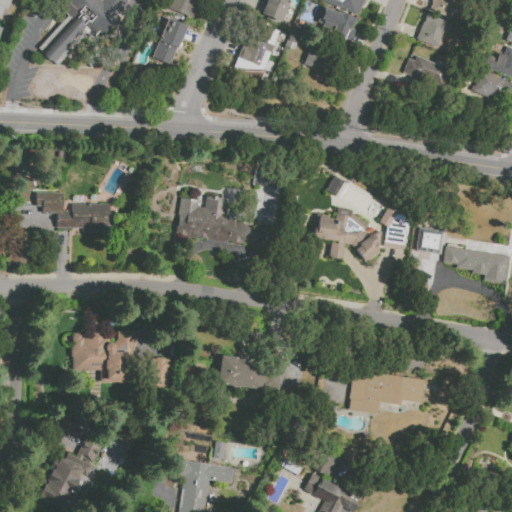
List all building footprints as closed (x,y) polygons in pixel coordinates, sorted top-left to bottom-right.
[(0,0),(11,0),(7,11),(4,10),(0,20),(0,0)] [(41,50),(59,67),(92,31),(106,36),(122,20),(119,16),(131,3),(127,1),(127,0),(106,0),(104,2),(101,0),(68,0),(68,1),(71,4),(64,11),(71,18),(41,50)] [(193,19),(170,10),(173,0),(195,0),(195,2),(199,4),(196,12),(193,19)] [(266,0),(288,0),(281,22),(261,15),(264,8),(266,0)] [(316,2),(316,0),(364,0),(356,19),(316,2)] [(430,10),(432,3),(431,2),(431,0),(457,0),(450,19),(430,10)] [(324,8),(356,21),(350,34),(352,35),(348,44),(331,37),(334,30),(318,23),(324,8)] [(416,39),(425,15),(451,25),(448,34),(443,32),(437,48),(416,39)] [(187,25),(184,34),(178,49),(176,49),(168,69),(151,62),(168,18),(187,25)] [(259,69),(266,52),(269,54),(273,44),(270,42),(275,30),(258,23),(248,47),(245,45),(244,47),(241,46),(236,60),(238,61),(259,69)] [(285,46),(293,49),(296,43),(294,42),(299,30),(292,27),(285,46)] [(492,61),(499,64),(506,46),(511,48),(511,78),(489,69),(492,61)] [(302,65),(328,75),(335,57),(309,47),(302,65)] [(416,57),(448,69),(441,88),(402,73),(408,59),(414,62),(416,57)] [(480,71),(511,83),(511,94),(499,89),(496,98),(489,95),(488,97),(472,91),(480,71)] [(71,205),(109,205),(109,230),(102,229),(102,234),(81,234),(81,229),(55,229),(56,213),(41,213),(41,207),(35,207),(35,192),(63,193),(63,211),(71,212),(71,205)] [(173,235),(180,198),(198,201),(197,207),(202,208),(205,196),(229,200),(226,218),(247,222),(243,247),(173,235)] [(377,222),(389,229),(382,241),(394,247),(395,245),(397,246),(410,222),(385,208),(377,222)] [(363,231),(368,237),(372,234),(380,245),(374,249),(378,254),(364,264),(351,246),(344,245),(342,259),(327,257),(329,241),(312,239),(315,215),(326,216),(326,218),(335,219),(336,209),(350,211),(350,214),(368,224),(363,231)] [(414,252),(417,228),(443,231),(440,255),(414,252)] [(443,246),(467,249),(467,247),(497,250),(496,254),(508,255),(504,284),(481,281),(482,276),(471,274),(471,271),(454,269),(454,265),(441,263),(443,246)] [(91,336),(92,334),(94,333),(97,332),(99,333),(101,334),(103,336),(106,336),(108,340),(108,343),(112,343),(117,340),(117,332),(121,333),(121,331),(130,331),(130,333),(136,333),(136,360),(133,360),(132,384),(100,384),(100,371),(72,371),(72,334),(82,334),(82,337),(84,337),(84,338),(87,336),(91,336)] [(220,356),(236,358),(236,359),(263,363),(259,390),(216,384),(220,356)] [(150,358),(168,358),(168,391),(149,391),(150,358)] [(278,366),(263,365),(262,389),(277,390),(278,366)] [(346,411),(350,372),(424,379),(422,403),(401,401),(400,406),(378,403),(377,414),(346,411)] [(67,453),(75,458),(89,432),(104,440),(91,464),(83,459),(81,461),(91,466),(68,508),(61,504),(57,511),(36,500),(43,486),(40,484),(51,463),(55,465),(59,457),(64,459),(67,453)] [(178,460),(233,468),(230,485),(208,482),(203,511),(177,511),(182,478),(175,477),(178,460)] [(305,466),(314,470),(312,475),(339,489),(337,491),(347,497),(339,511),(317,511),(322,502),(302,491),(306,483),(298,479),(305,466)]
